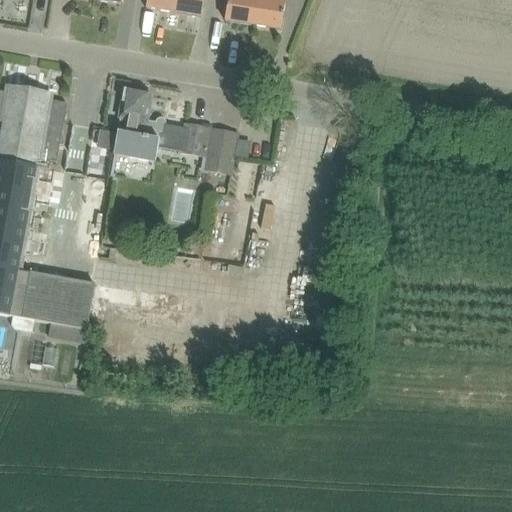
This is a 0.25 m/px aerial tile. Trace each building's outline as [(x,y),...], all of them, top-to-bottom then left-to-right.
[(147,0),(146,10),(174,14),(176,0),(147,0)] [(176,0),(174,14),(200,18),(202,19),(204,0),(176,0)] [(228,0),(229,3),(225,22),(253,27),(257,4),(257,0),(228,0)] [(257,4),(253,27),(281,31),(284,11),(285,0),(273,0),(272,6),(257,4)] [(0,146),(0,315),(9,317),(17,273),(36,169),(47,171),(49,163),(57,165),(67,105),(52,103),(53,96),(5,87),(3,94),(0,93),(0,123),(4,125),(2,136),(1,143),(0,146)] [(125,93),(114,157),(155,164),(161,136),(164,137),(166,126),(166,122),(162,120),(158,120),(156,124),(147,122),(151,97),(125,93)] [(184,125),(181,140),(209,145),(207,160),(205,173),(232,178),(234,165),(239,135),(189,126),(184,125)] [(128,337),(168,342),(176,277),(136,272),(128,337)] [(197,312),(198,298),(184,296),(183,310),(197,312)] [(35,322),(38,323),(40,312),(31,310),(29,321),(35,322)] [(38,323),(46,324),(48,313),(40,312),(38,323)] [(56,315),(48,313),(46,324),(54,325),(56,315)] [(56,315),(54,325),(62,327),(64,316),(56,315)] [(70,328),(72,317),(64,316),(62,327),(70,328)] [(80,319),(72,317),(70,328),(78,329),(80,319)] [(29,321),(13,318),(11,328),(15,333),(32,336),(35,322),(29,321)] [(80,319),(78,329),(86,331),(88,320),(80,319)]
